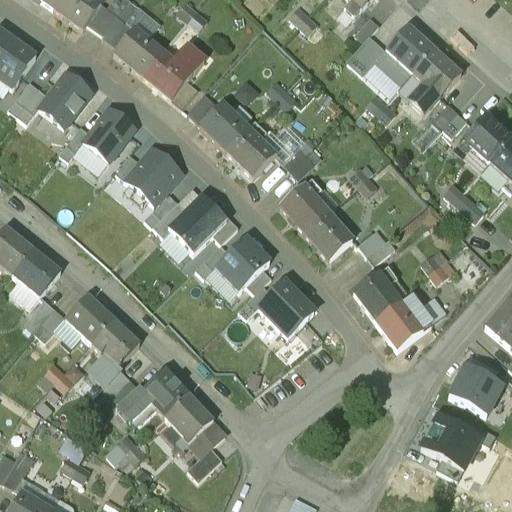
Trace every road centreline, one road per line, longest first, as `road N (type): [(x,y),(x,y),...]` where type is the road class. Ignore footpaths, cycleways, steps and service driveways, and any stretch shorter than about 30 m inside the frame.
road 1 (residential): [(371,370),(324,300),(219,178),(97,73),(0,9)]
road 2 (residential): [(0,212),(101,294),(269,457)]
road 3 (residential): [(269,457),(338,505),(358,502),(379,478),(420,385)]
road 4 (unknown): [(199,390),(324,300)]
road 5 (residential): [(420,385),(511,278)]
road 6 (residential): [(269,457),(306,408),(371,370)]
